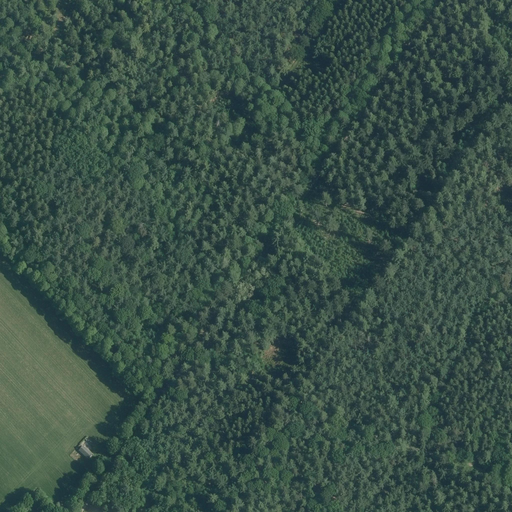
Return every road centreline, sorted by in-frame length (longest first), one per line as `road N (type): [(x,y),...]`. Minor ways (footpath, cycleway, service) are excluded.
road 1 (track): [(194,336),(166,274),(160,189),(140,142),(0,46)]
road 2 (track): [(481,300),(395,262),(239,475)]
road 3 (track): [(351,130),(377,233),(395,262),(511,102)]
road 4 (track): [(201,345),(298,406),(426,453)]
road 5 (track): [(161,397),(0,227)]
road 6 (track): [(332,156),(199,343)]
road 7 (track): [(182,8),(332,156)]
road 8 (track): [(140,142),(233,156),(301,126)]
road 9 (track): [(444,0),(351,130)]
